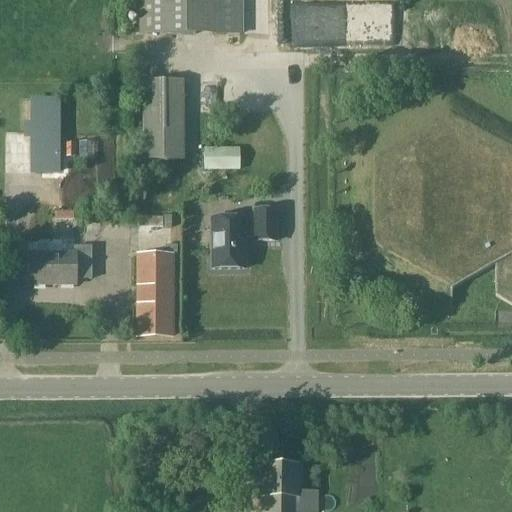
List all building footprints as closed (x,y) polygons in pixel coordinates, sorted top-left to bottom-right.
[(239,0),(139,0),(140,36),(240,35),(239,0)] [(142,162),(182,161),(181,84),(141,84),(142,162)] [(511,119),(448,86),(350,143),(350,256),(449,313),(452,313),(451,288),(495,262),(496,295),(511,304),(511,119)] [(275,212),(252,212),(252,225),(243,225),(243,220),(211,221),(211,270),(243,270),(243,239),(253,238),(253,242),(275,242),(275,212)] [(73,256),(29,257),(29,288),(75,287),(75,281),(91,281),(91,249),(73,249),(73,256)] [(171,257),(138,257),(138,337),(171,337),(171,257)] [(317,511),(318,492),(298,491),(298,467),(262,466),(262,476),(253,476),(253,487),(262,487),(261,511),(317,511)] [(201,511),(233,511),(232,498),(201,499),(201,511)]
